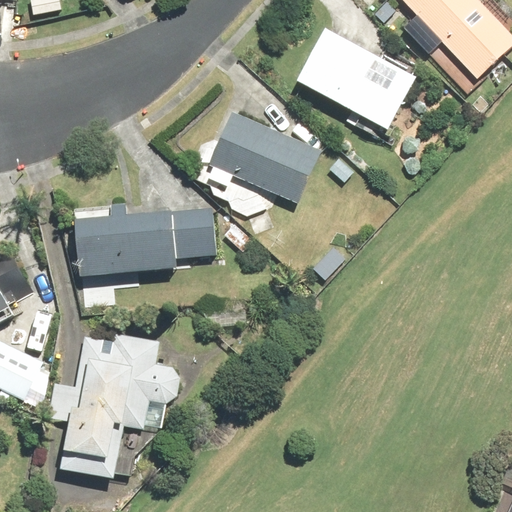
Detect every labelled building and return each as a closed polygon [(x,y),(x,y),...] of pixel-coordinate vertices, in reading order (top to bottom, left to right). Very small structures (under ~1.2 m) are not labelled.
[(511,38),(476,0),(399,0),(476,83),(511,49),(511,38)] [(324,29),(294,84),(387,134),(416,79),(324,29)] [(232,112),(208,168),(297,207),(321,152),(232,112)] [(211,209),(72,221),(77,281),(178,272),(177,262),(216,258),(211,209)] [(255,244),(235,224),(222,238),(242,257),(255,244)] [(0,314),(35,296),(11,251),(0,256),(0,314)] [(169,368),(154,366),(158,344),(113,337),(112,343),(82,338),(74,388),(54,385),(48,421),(67,424),(59,473),(113,482),(122,429),(143,432),(147,406),(150,403),(164,404),(177,399),(179,377),(169,368)] [(0,343),(0,390),(25,402),(44,365),(0,343)]
